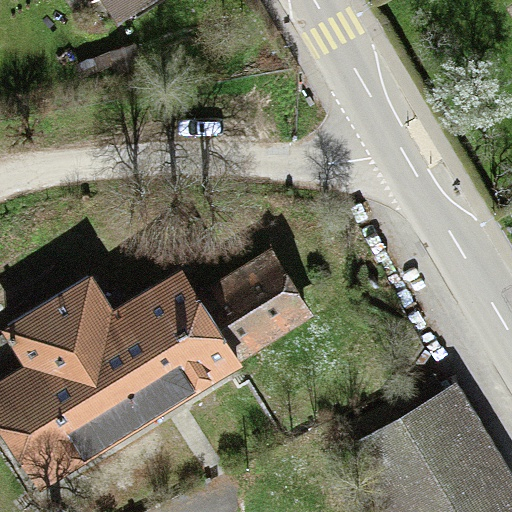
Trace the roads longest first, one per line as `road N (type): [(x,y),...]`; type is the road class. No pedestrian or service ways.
road 1 (tertiary): [(308,0),(511,348)]
road 2 (track): [(0,173),(126,155),(398,157)]
